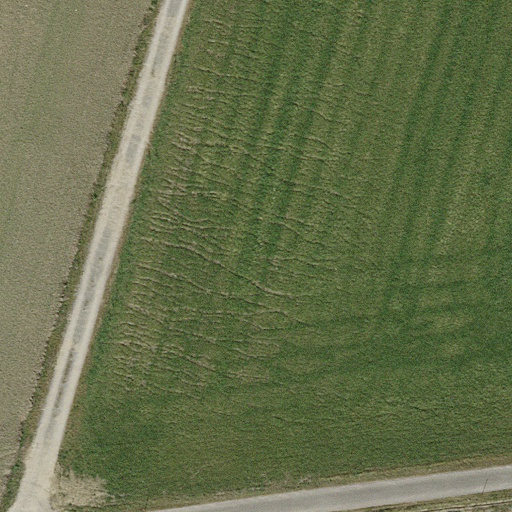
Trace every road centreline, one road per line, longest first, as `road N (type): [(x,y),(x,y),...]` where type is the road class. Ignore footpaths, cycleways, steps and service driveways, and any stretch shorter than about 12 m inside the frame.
road 1 (track): [(168,0),(13,511)]
road 2 (track): [(150,511),(511,454)]
